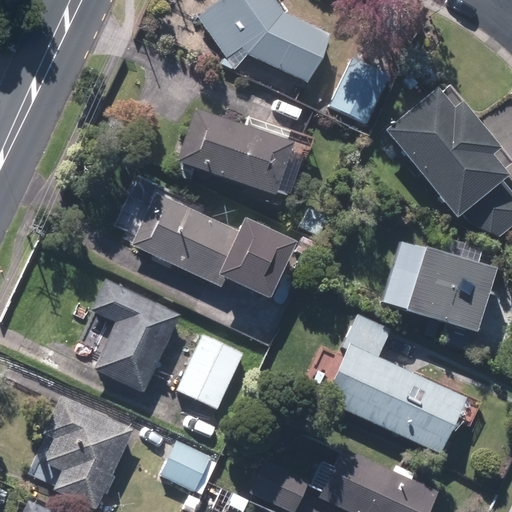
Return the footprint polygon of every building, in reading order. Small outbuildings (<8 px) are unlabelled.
[(256,58),(312,84),(335,37),(290,15),(279,0),(228,0),(202,18),(230,57),(256,58)] [(386,78),(348,63),(328,112),(366,127),(386,78)] [(436,87),(376,135),(447,223),(458,215),(486,250),(511,229),(511,202),(497,184),(507,175),(436,87)] [(189,162),(276,192),(294,140),(192,105),(169,172),(183,177),(189,162)] [(218,276),(267,298),(281,268),(291,273),(298,256),(288,251),(292,244),(242,220),(234,234),(147,193),(124,243),(213,286),(218,276)] [(486,274),(414,253),(395,318),(466,340),(486,274)] [(90,368),(137,390),(174,313),(101,278),(86,309),(112,322),(90,368)] [(382,332),(354,319),(340,355),(316,404),(433,460),(461,401),(370,359),(382,332)] [(170,385),(209,405),(235,350),(196,331),(170,385)] [(227,403),(234,408),(243,394),(235,389),(227,403)] [(62,470),(54,488),(88,504),(124,427),(61,396),(44,431),(55,437),(43,461),(62,470)] [(160,473),(192,489),(207,457),(176,442),(160,473)] [(421,511),(430,494),(337,451),(313,502),(334,511),(421,511)] [(244,492),(287,511),(302,480),(258,461),(244,492)] [(208,509),(213,511),(223,511),(226,506),(237,511),(238,511),(244,501),(219,488),(208,509)] [(188,511),(195,500),(184,494),(177,508),(184,511),(188,511)] [(13,511),(55,511),(21,496),(13,511)]
